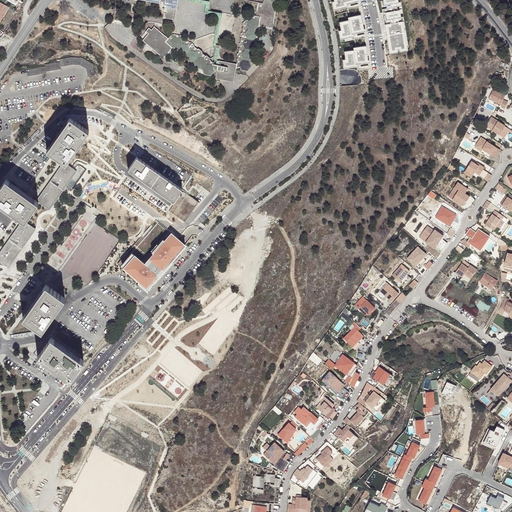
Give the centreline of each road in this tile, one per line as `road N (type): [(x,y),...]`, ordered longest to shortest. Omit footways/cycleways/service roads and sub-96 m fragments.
road 1 (residential): [(244,204),(231,186),(139,134),(73,111),(0,176)]
road 2 (residential): [(283,511),(286,477),(341,417),(376,339),(408,302)]
road 3 (residential): [(315,0),(327,70),(321,129),(301,160),(244,204)]
road 4 (residential): [(150,306),(17,459),(0,468)]
road 5 (track): [(86,417),(101,414),(190,328),(221,313),(230,319),(208,347)]
road 6 (residential): [(150,306),(120,281),(103,280),(68,300),(42,337),(0,344)]
road 7 (residential): [(511,155),(417,293)]
road 8 (residential): [(244,204),(150,306)]
